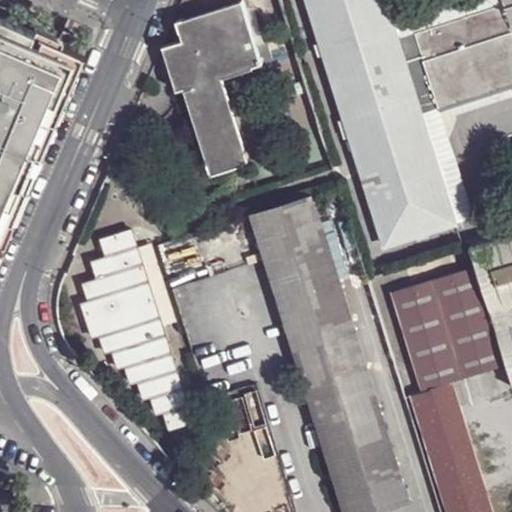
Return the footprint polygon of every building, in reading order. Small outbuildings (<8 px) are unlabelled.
[(220,74),(262,61),(262,59),(271,56),(262,26),(252,29),(243,0),(237,0),(186,16),(185,15),(178,16),(181,28),(184,27),(187,36),(163,43),(177,87),(185,85),(220,74)] [(511,0),(505,0),(506,2),(399,39),(393,21),(386,0),(309,0),(386,243),(456,222),(422,114),(417,97),(436,91),(441,108),(511,84),(511,0)] [(505,0),(453,0),(393,21),(399,39),(506,2),(505,0)] [(0,241),(81,50),(0,15),(0,241)] [(210,172),(249,159),(246,148),(244,149),(220,74),(185,85),(208,160),(207,160),(210,172)] [(436,91),(417,97),(422,114),(441,108),(436,91)] [(314,195),(254,214),(346,511),(369,511),(411,499),(314,195)] [(133,227),(104,236),(109,253),(96,257),(100,275),(86,280),(91,299),(85,301),(94,333),(103,331),(109,349),(117,347),(122,364),(131,362),(136,379),(145,377),(150,391),(158,389),(163,409),(170,408),(176,425),(194,419),(133,227)] [(511,236),(475,248),(472,249),(508,363),(511,376),(511,236)] [(492,368),(504,364),(473,267),(393,291),(423,389),(454,380),(472,375),(492,368)] [(454,380),(461,403),(479,397),(472,375),(454,380)] [(448,511),(495,511),(492,503),(490,496),(461,405),(461,403),(454,380),(423,389),(412,393),(448,511)]
